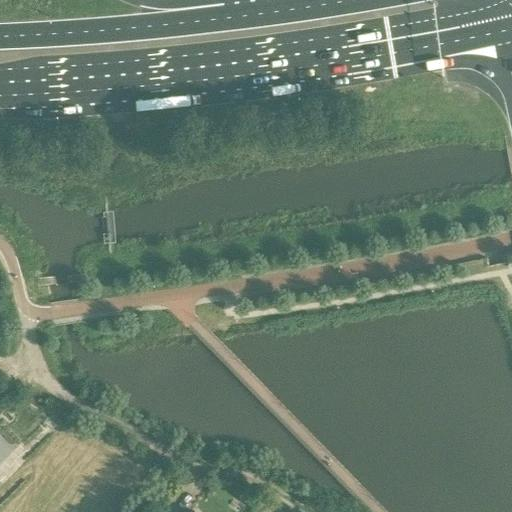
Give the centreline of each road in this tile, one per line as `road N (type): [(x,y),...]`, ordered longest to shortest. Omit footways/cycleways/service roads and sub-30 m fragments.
road 1 (secondary): [(0,94),(207,82),(505,35)]
road 2 (secondary): [(358,0),(139,29),(0,36)]
